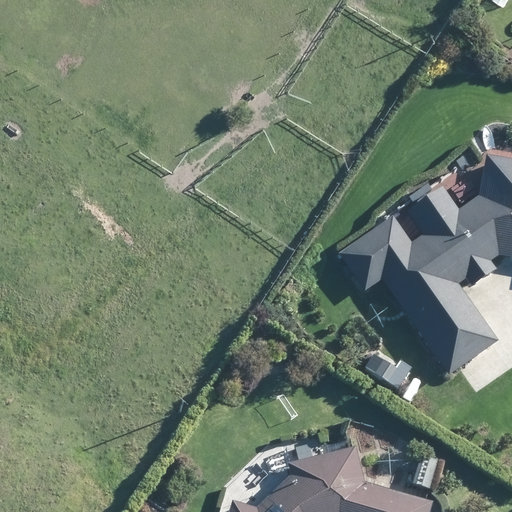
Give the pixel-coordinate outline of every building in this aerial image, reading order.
[(493,259),(511,265),(511,165),(488,158),(476,197),(457,214),(441,191),(399,220),(396,216),(333,259),(361,298),(380,285),(445,381),(494,347),(462,300),(455,290),(463,285),(469,294),(495,276),(489,267),(493,259)] [(288,334),(252,336),(253,363),(289,360),(288,334)] [(409,371),(378,352),(365,374),(395,393),(409,371)] [(228,511),(427,511),(429,509),(361,488),(352,453),(313,463),(307,443),(280,450),(289,486),(252,511),(250,511),(230,506),(228,511)] [(167,511),(151,501),(144,511),(167,511)]
